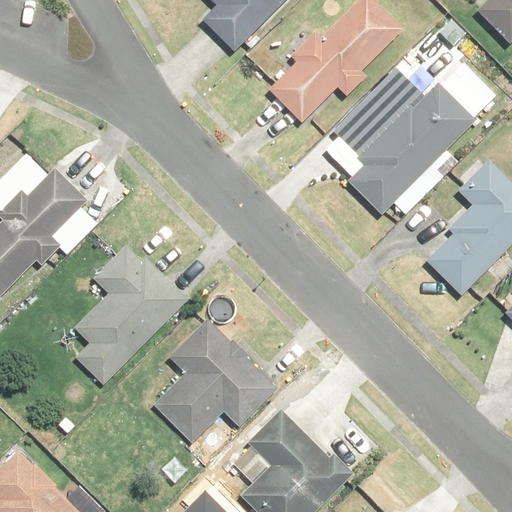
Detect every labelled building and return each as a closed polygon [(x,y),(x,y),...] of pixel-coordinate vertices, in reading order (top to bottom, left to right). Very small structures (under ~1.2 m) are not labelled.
[(295,0),(222,0),(225,3),(209,19),(243,53),(295,0)] [(365,66),(403,29),(375,0),(370,0),(332,37),(324,28),(294,57),(302,66),(276,90),(306,121),(343,86),(353,97),(375,76),(365,66)] [(511,0),(495,0),(483,12),(511,40),(511,0)] [(361,159),(368,165),(353,180),(390,215),(484,117),(481,115),(501,94),(470,64),(450,85),(447,82),(421,109),(415,102),(394,124),(369,100),(339,131),(365,155),(361,159)] [(93,203),(60,170),(51,179),(29,159),(0,189),(0,214),(8,222),(0,230),(0,301),(42,259),(51,267),(72,245),(76,249),(97,227),(83,213),(93,203)] [(465,192),(478,205),(454,230),(458,234),(431,262),(466,296),(511,248),(511,175),(496,160),(465,192)] [(193,306),(131,245),(97,280),(111,293),(76,329),(92,345),(76,362),(108,393),(193,306)] [(283,393),(214,321),(176,357),(192,375),(158,407),(194,445),(231,410),(247,427),(283,393)] [(332,464),(284,415),(251,447),(271,467),(243,495),(259,511),(222,511),(207,496),(190,511),(321,511),(358,475),(340,457),(332,464)] [(0,506),(0,511),(90,511),(26,449),(0,475),(0,493),(6,500),(0,506)] [(243,492),(228,477),(213,492),(227,507),(243,492)]
